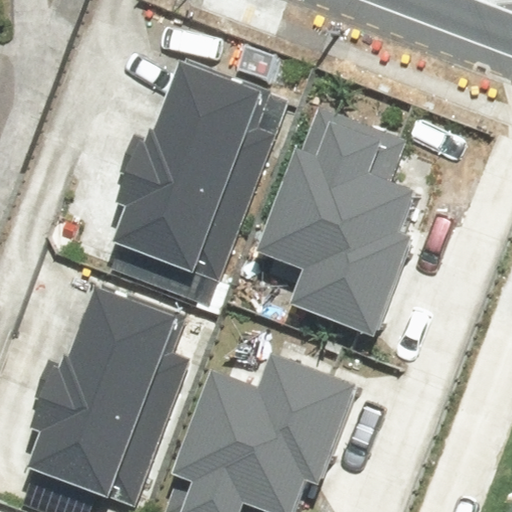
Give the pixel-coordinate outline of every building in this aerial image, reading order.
[(148,190),(132,232),(231,269),(286,123),(267,116),(282,75),(201,44),(173,117),(166,114),(139,186),(148,190)] [(0,54),(0,81),(9,57),(0,54)] [(326,93),(270,241),(323,260),(309,296),(392,327),(427,234),(414,229),(431,184),(401,173),(418,127),(326,93)] [(63,420),(47,463),(146,500),(201,353),(182,346),(197,305),(116,275),(88,347),(81,345),(54,417),(63,420)] [(228,361),(190,465),(212,473),(200,507),(214,511),(255,511),(262,495),(308,511),(313,511),(329,470),(337,473),(373,376),(289,346),(277,379),(228,361)]
